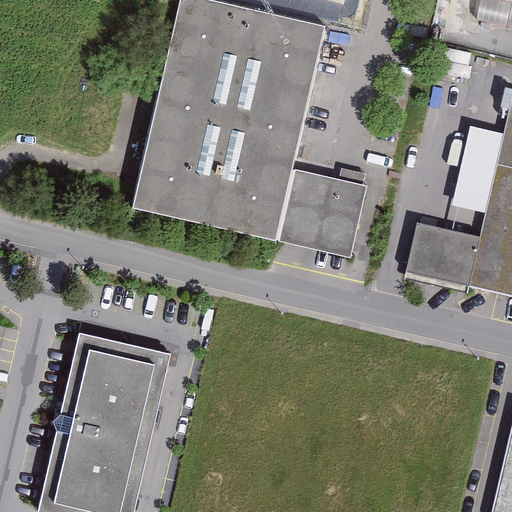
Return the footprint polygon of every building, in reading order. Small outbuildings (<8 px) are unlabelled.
[(325,22),(227,0),(179,0),(133,206),(277,238),(293,164),(325,22)] [(476,22),(506,29),(509,18),(511,4),(511,0),(480,0),(478,11),(476,22)] [(511,297),(511,103),(505,131),(474,123),(454,204),(485,212),(480,234),(420,219),(407,273),(511,297)] [(367,181),(293,164),(277,238),(351,254),(367,181)] [(134,511),(171,350),(80,329),(39,506),(64,511),(134,511)] [(511,511),(511,417),(489,511),(511,511)]
